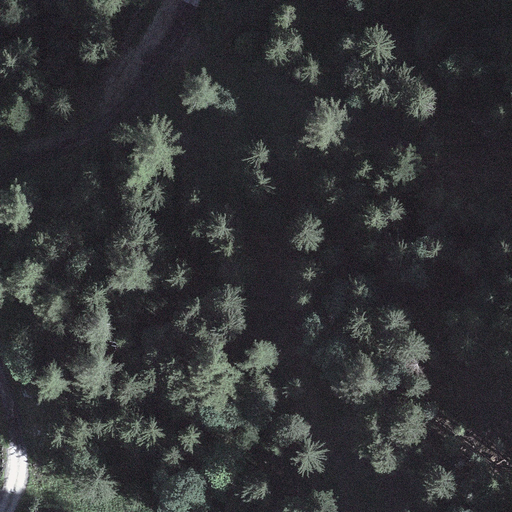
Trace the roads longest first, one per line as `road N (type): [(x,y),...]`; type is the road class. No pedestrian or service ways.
road 1 (track): [(0,173),(126,104),(188,0)]
road 2 (track): [(3,511),(14,491),(18,446),(0,376)]
